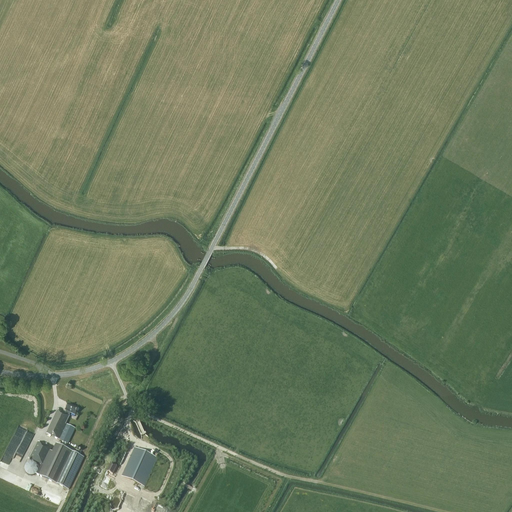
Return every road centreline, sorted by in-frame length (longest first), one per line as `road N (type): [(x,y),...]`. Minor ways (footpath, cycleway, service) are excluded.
road 1 (tertiary): [(0,371),(52,375),(100,366),(147,339),(176,310),(337,0)]
road 2 (track): [(132,409),(286,475),(446,511)]
